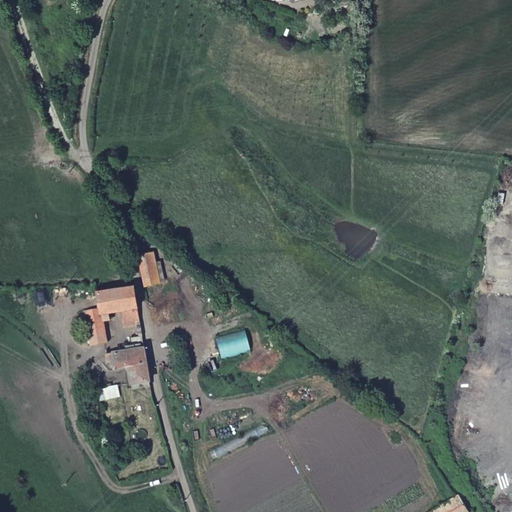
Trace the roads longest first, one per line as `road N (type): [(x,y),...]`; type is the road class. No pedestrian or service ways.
road 1 (unclassified): [(108,0),(84,110),(86,147),(131,237),(158,383),(194,511)]
road 2 (track): [(93,168),(59,129),(9,0)]
